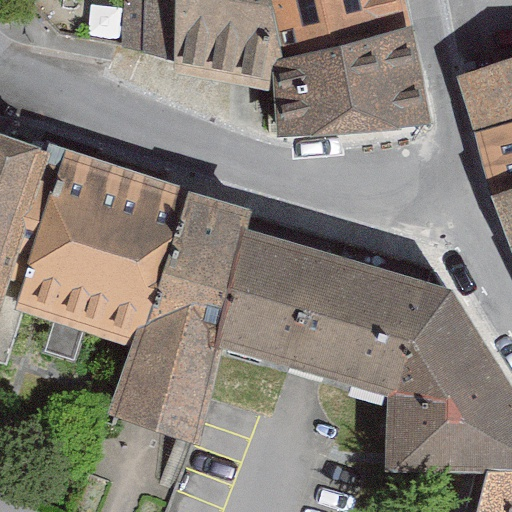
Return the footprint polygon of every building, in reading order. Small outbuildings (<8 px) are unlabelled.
[(154,0),(154,65),(279,99),(269,58),(254,0),(154,0)] [(397,31),(389,0),(254,0),(269,58),(397,31)] [(294,148),(418,126),(397,31),(269,58),(279,99),(294,148)] [(511,117),(511,53),(458,68),(476,128),(511,117)] [(511,186),(511,117),(476,128),(485,196),(511,186)] [(0,288),(46,160),(0,144),(0,288)] [(0,288),(0,322),(117,364),(165,200),(46,160),(0,288)] [(511,186),(485,196),(511,260),(511,186)] [(117,364),(94,431),(171,457),(201,357),(240,224),(165,200),(117,364)] [(201,357),(376,416),(439,288),(240,224),(201,357)] [(376,416),(359,482),(473,487),(511,488),(511,416),(439,288),(376,416)] [(511,511),(511,488),(473,487),(467,511),(511,511)]
